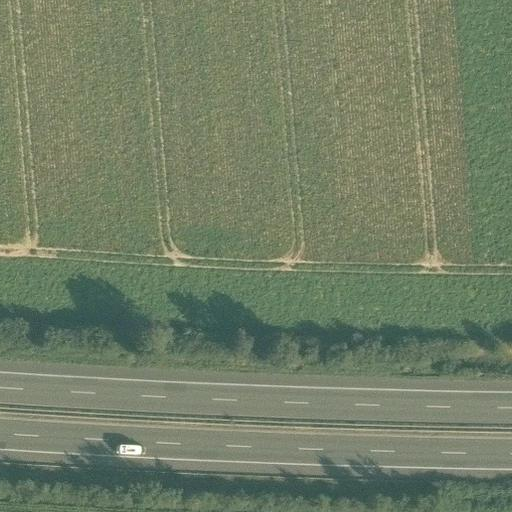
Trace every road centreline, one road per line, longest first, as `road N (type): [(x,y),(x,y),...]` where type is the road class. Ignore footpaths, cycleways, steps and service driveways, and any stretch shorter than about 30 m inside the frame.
road 1 (motorway): [(0,435),(511,454)]
road 2 (motorway): [(511,408),(0,390)]
